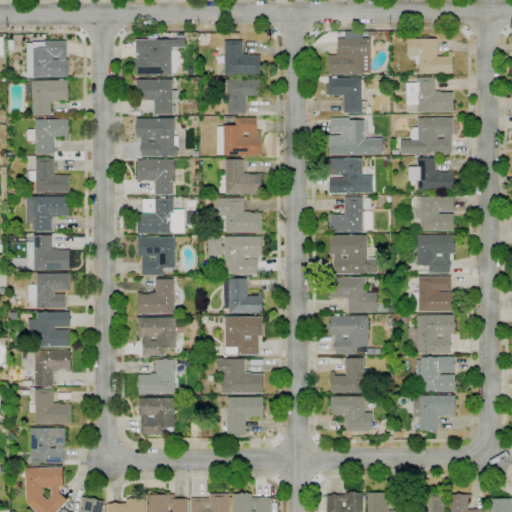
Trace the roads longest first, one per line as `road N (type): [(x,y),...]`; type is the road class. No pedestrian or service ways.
road 1 (tertiary): [(511,10),(0,15)]
road 2 (residential): [(295,13),(298,511)]
road 3 (residential): [(101,14),(105,460)]
road 4 (residential): [(486,11),(489,456)]
road 5 (residential): [(489,456),(105,460)]
